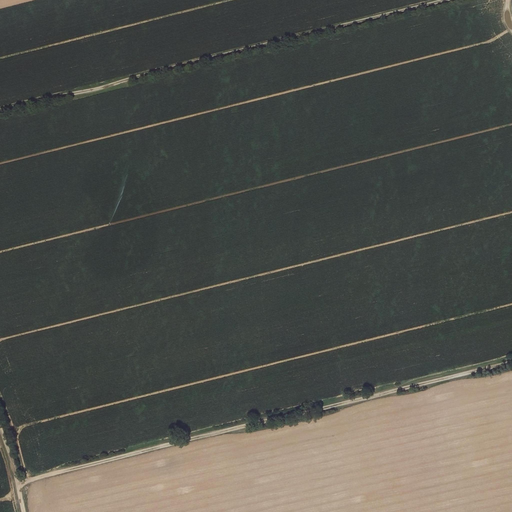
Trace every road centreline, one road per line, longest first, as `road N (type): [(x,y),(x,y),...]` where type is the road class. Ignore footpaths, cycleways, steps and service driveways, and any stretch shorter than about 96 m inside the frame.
road 1 (track): [(18,482),(511,361)]
road 2 (track): [(0,114),(451,0)]
